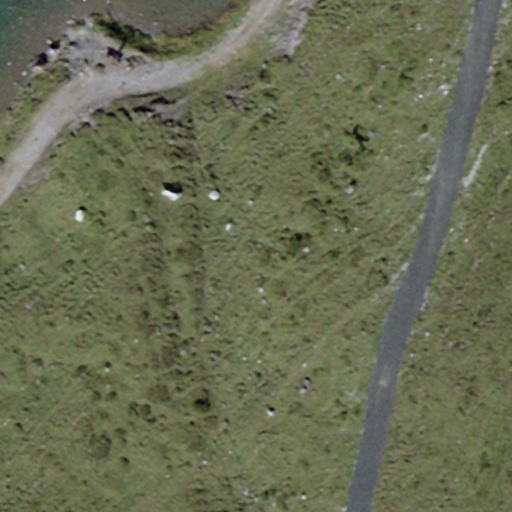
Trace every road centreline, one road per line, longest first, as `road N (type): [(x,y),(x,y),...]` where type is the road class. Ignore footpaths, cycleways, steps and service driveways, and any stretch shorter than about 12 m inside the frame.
road 1 (track): [(484,0),(347,511)]
road 2 (track): [(0,180),(64,111),(228,46),(258,0)]
